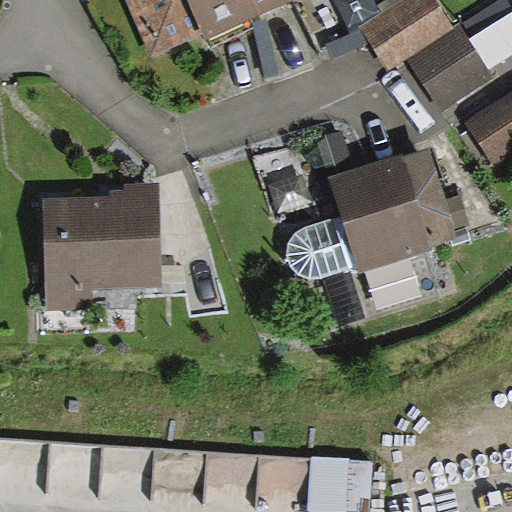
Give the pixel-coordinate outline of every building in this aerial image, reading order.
[(210,48),(304,4),(302,0),(126,0),(151,62),(205,38),(210,48)] [(409,64),(459,36),(436,0),(416,0),(363,30),(389,75),(409,64)] [(409,64),(445,117),(496,82),(465,33),(459,36),(409,64)] [(491,172),(511,158),(511,101),(462,133),(491,172)] [(297,285),(321,289),(471,243),(440,151),(331,182),(342,220),(306,228),(289,242),(284,265),(297,285)] [(110,200),(48,199),(47,313),(93,312),(92,296),(165,295),(158,186),(124,187),(124,194),(110,194),(110,200)]
